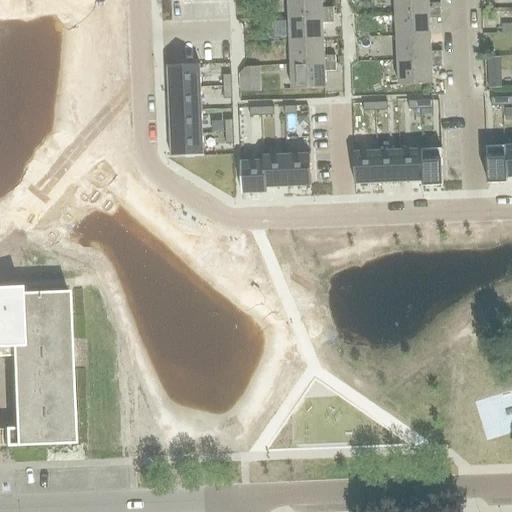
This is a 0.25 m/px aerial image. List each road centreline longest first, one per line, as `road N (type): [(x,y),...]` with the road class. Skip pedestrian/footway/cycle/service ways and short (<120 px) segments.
road 1 (residential): [(140,0),(152,172),(229,222),(470,213)]
road 2 (residential): [(470,213),(474,490)]
road 3 (residential): [(0,511),(242,500)]
road 4 (residential): [(242,500),(474,490)]
road 5 (residential): [(470,213),(464,0)]
